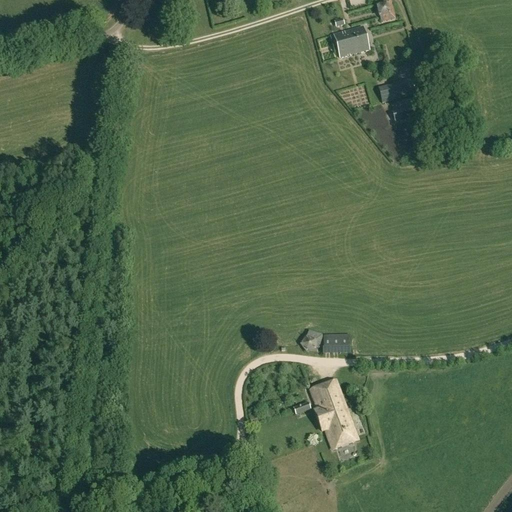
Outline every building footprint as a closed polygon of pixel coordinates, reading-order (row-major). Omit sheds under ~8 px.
[(395,19),(390,0),(388,0),(376,3),(378,10),(381,9),(382,14),(379,15),(381,22),(395,19)] [(365,36),(363,28),(334,36),(340,59),(348,57),(347,55),(349,54),(350,56),(369,51),(367,42),(363,43),(362,37),(365,36)] [(384,59),(376,61),(378,68),(385,66),(384,59)] [(411,80),(402,82),(405,95),(414,93),(411,80)] [(404,125),(397,114),(375,131),(382,141),(404,125)] [(316,354),(324,351),(324,355),(350,355),(351,336),(323,336),(309,332),(307,337),(302,345),(308,353),(316,350),(316,354)] [(336,382),(311,391),(318,411),(317,411),(324,432),(328,430),(335,450),(358,441),(336,382)] [(311,411),(309,404),(294,409),(297,416),(311,411)]
